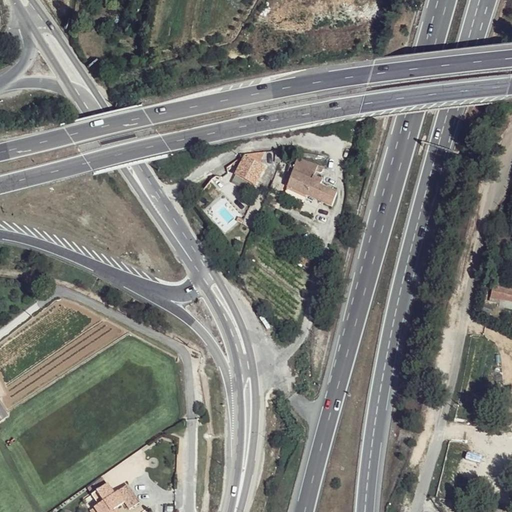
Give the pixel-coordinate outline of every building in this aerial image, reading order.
[(264,169),(246,158),(236,177),(254,187),(264,169)] [(318,166),(298,159),(295,167),(291,176),(286,191),(306,198),(313,180),(315,174),(318,166)] [(295,167),(291,166),(287,174),(291,176),(295,167)] [(325,169),(318,166),(315,174),(322,176),(325,169)] [(322,182),(313,180),(306,198),(332,207),(337,195),(320,189),(322,182)] [(511,284),(495,282),(491,303),(501,305),(500,309),(511,310),(511,284)] [(0,420),(8,414),(0,402),(0,420)] [(101,501),(93,506),(97,511),(121,511),(118,507),(128,499),(134,506),(143,499),(130,481),(118,491),(111,480),(95,490),(101,501)]
